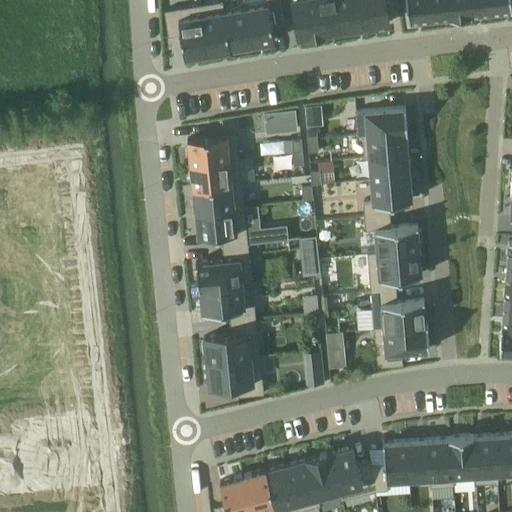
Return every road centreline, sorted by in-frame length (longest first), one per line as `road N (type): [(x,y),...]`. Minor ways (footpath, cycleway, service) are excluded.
road 1 (residential): [(96,454),(65,154)]
road 2 (residential): [(153,143),(183,441)]
road 3 (residential): [(148,87),(423,48)]
road 4 (residential): [(447,372),(183,441)]
road 5 (residential): [(503,41),(487,237)]
road 6 (residential): [(436,193),(447,372)]
